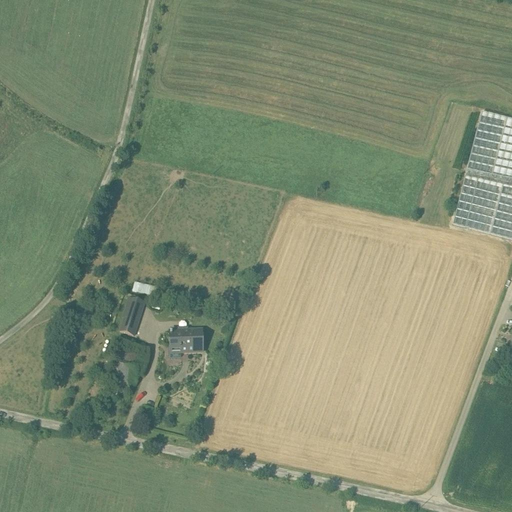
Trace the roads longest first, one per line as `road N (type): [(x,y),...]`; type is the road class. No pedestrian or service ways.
road 1 (unclassified): [(459,511),(0,412)]
road 2 (residential): [(0,340),(52,293),(65,270),(113,156),(151,0)]
